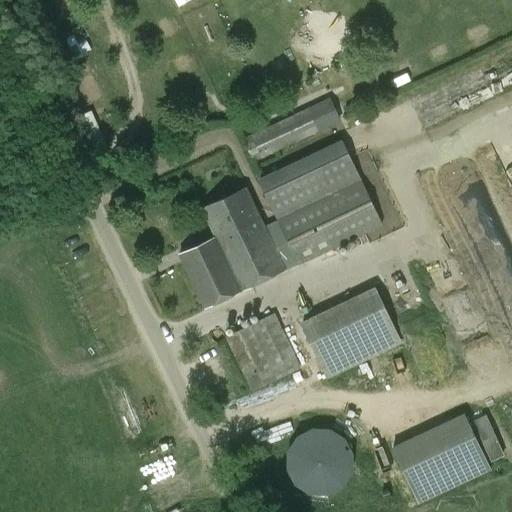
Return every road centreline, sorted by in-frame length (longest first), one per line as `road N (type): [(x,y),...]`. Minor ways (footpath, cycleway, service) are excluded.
road 1 (unclassified): [(240,511),(0,16)]
road 2 (track): [(0,236),(91,204),(226,136),(265,215)]
road 3 (track): [(83,187),(118,147),(135,97),(103,0)]
